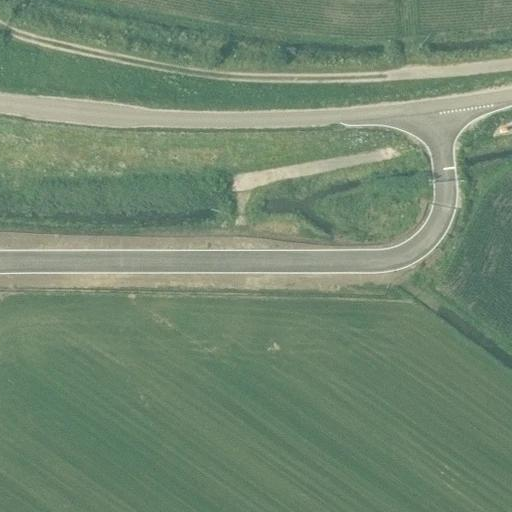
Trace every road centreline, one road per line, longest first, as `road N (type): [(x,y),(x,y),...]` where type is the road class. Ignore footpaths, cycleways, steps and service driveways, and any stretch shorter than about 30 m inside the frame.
road 1 (track): [(0,29),(128,63),(235,78),(354,79),(511,65)]
road 2 (unclassified): [(0,108),(199,120),(511,96)]
